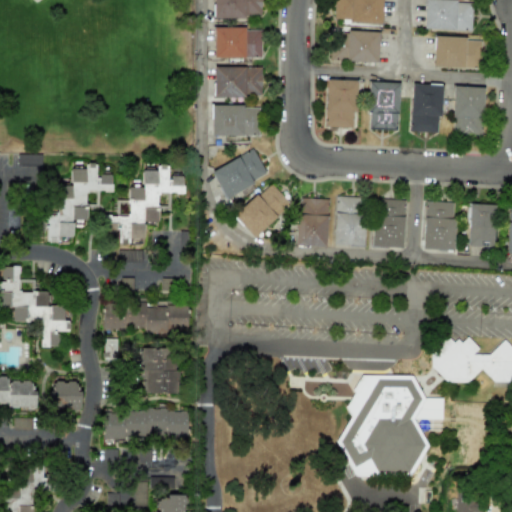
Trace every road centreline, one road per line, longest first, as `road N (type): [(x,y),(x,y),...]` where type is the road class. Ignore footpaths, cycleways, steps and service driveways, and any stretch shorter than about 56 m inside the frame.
road 1 (residential): [(511,262),(261,249),(232,237),(215,220),(204,188),(200,0)]
road 2 (residential): [(511,172),(291,160),(296,0)]
road 3 (residential): [(0,252),(57,254),(88,279),(95,379),(86,466),(66,511)]
